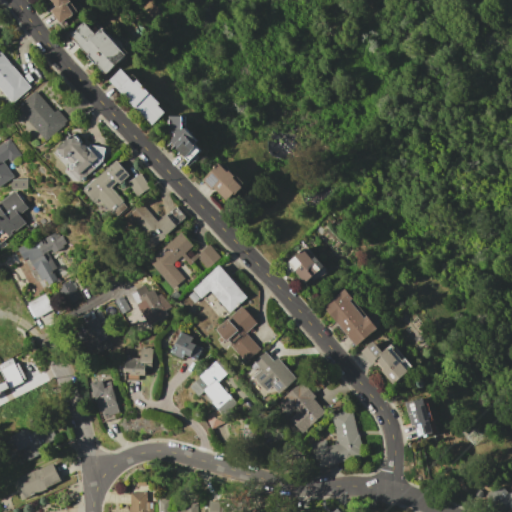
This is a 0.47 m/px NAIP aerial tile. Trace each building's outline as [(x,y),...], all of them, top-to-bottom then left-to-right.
[(50,0),(69,0),(70,1),(69,2),(76,11),(59,24),(50,10),(55,6),(50,0)] [(69,35),(83,21),(95,33),(101,28),(107,35),(110,32),(129,51),(106,74),(69,35)] [(0,88),(0,51),(31,87),(13,103),(0,88)] [(108,80),(120,69),(134,82),(138,78),(161,102),(158,105),(165,112),(152,125),(108,80)] [(16,106),(35,90),(53,111),(57,109),(66,120),(63,123),(65,124),(46,140),(16,106)] [(176,148),(177,147),(174,145),(170,142),(169,139),(171,138),(168,134),(169,116),(186,116),(185,128),(198,140),(195,143),(200,149),(188,161),(176,148)] [(56,149),(73,134),(75,135),(76,134),(81,140),(80,141),(82,142),(81,143),(82,145),(83,144),(84,144),(85,145),(86,145),(87,147),(88,147),(89,148),(89,144),(104,148),(102,161),(94,168),(91,164),(86,168),(72,152),(64,159),(63,157),(60,157),(57,153),(57,150),(56,149)] [(0,143),(8,138),(20,154),(10,162),(7,158),(3,161),(13,176),(0,185),(0,143)] [(82,189),(116,160),(128,175),(118,184),(116,182),(111,187),(122,201),(127,207),(116,217),(110,209),(104,214),(82,189)] [(202,180),(219,163),(227,172),(229,170),(235,176),(234,178),(243,187),(228,202),(213,187),(211,190),(202,180)] [(127,181),(140,173),(150,187),(137,196),(127,181)] [(12,179),(26,178),(27,188),(11,189),(10,185),(12,181),(12,179)] [(0,201),(14,190),(28,208),(20,214),(27,224),(4,242),(0,236),(0,201)] [(128,214),(141,203),(157,221),(166,214),(167,215),(177,206),(185,216),(175,225),(176,225),(154,245),(128,214)] [(23,249),(44,237),(45,238),(55,232),(56,234),(58,233),(59,236),(61,235),(66,243),(63,245),(63,246),(52,252),(50,249),(46,251),(56,268),(52,270),(58,281),(48,286),(44,279),(40,281),(23,249)] [(148,261),(181,232),(193,245),(184,253),(190,259),(197,252),(198,254),(209,244),(221,257),(207,269),(197,258),(189,265),(181,256),(172,264),(185,278),(172,288),(148,261)] [(284,263),(298,252),(298,251),(301,249),(303,248),(312,258),(315,255),(326,268),(325,274),(311,280),(309,278),(304,282),(292,267),(289,269),(284,263)] [(191,288),(219,264),(248,297),(229,313),(210,291),(200,299),(191,288)] [(58,285),(64,304),(78,300),(72,281),(58,285)] [(132,291),(145,323),(168,314),(157,287),(146,291),(144,286),(132,291)] [(323,306),(344,288),(353,299),(350,301),(363,316),(366,314),(367,316),(373,311),(382,321),(376,326),(378,328),(356,346),(323,306)] [(188,296),(193,292),(198,298),(194,302),(188,296)] [(27,303),(45,293),(53,307),(35,317),(34,316),(32,318),(25,306),(28,305),(27,303)] [(114,300),(122,295),(129,308),(121,313),(114,300)] [(216,328),(243,304),(259,322),(246,333),(260,350),(246,363),(225,339),(221,343),(218,339),(222,336),(216,328)] [(82,324),(86,322),(83,316),(92,311),(95,317),(96,316),(112,345),(97,353),(82,324)] [(170,353),(173,347),(167,344),(177,324),(183,327),(181,331),(193,337),(191,342),(202,348),(196,361),(184,355),(182,359),(170,353)] [(361,351),(372,341),(382,352),(387,347),(400,362),(404,358),(411,367),(392,384),(380,371),(384,368),(377,361),(373,365),(361,351)] [(140,348),(142,348),(142,347),(150,347),(150,348),(152,348),(152,362),(151,362),(151,367),(145,367),(144,375),(138,375),(138,380),(125,379),(126,374),(121,374),(122,357),(140,358),(140,348)] [(252,374),(257,369),(256,367),(253,370),(250,366),(254,363),(253,361),(265,351),(272,359),(277,355),(297,378),(279,394),(272,386),(267,391),(252,374)] [(0,370),(0,368),(7,365),(4,362),(12,358),(27,384),(12,392),(0,370)] [(217,359),(228,372),(217,381),(237,404),(223,416),(211,402),(212,401),(204,391),(198,396),(189,386),(200,377),(198,376),(217,359)] [(275,402),(301,379),(316,396),(313,398),(325,412),(302,433),(275,402)] [(91,383),(102,380),(103,382),(110,380),(120,413),(103,417),(101,411),(99,411),(91,383)] [(405,403),(423,398),(424,404),(428,403),(432,419),(429,420),(433,433),(418,438),(414,425),(411,426),(405,403)] [(331,416),(345,413),(344,411),(351,409),(358,434),(359,433),(363,450),(362,451),(363,456),(315,468),(309,443),(325,439),(327,446),(338,443),(331,416)] [(9,436),(27,427),(30,433),(50,423),(61,443),(27,460),(21,449),(16,451),(9,436)] [(243,424),(248,424),(248,427),(252,427),(252,430),(257,430),(257,439),(243,439),(243,424)] [(16,478),(38,468),(38,469),(52,463),(61,481),(46,488),(47,489),(26,499),(25,497),(21,499),(13,482),(17,480),(16,478)] [(489,496),(490,489),(501,487),(506,490),(509,494),(511,491),(511,510),(510,509),(491,505),(489,496)] [(130,492),(146,492),(146,502),(153,501),(153,511),(128,511),(128,506),(130,506),(130,492)] [(158,511),(158,499),(172,498),(172,509),(184,509),(184,503),(197,503),(197,511),(158,511)] [(208,511),(208,500),(223,500),(223,511),(208,511)] [(228,511),(229,502),(242,503),(241,511),(228,511)]
